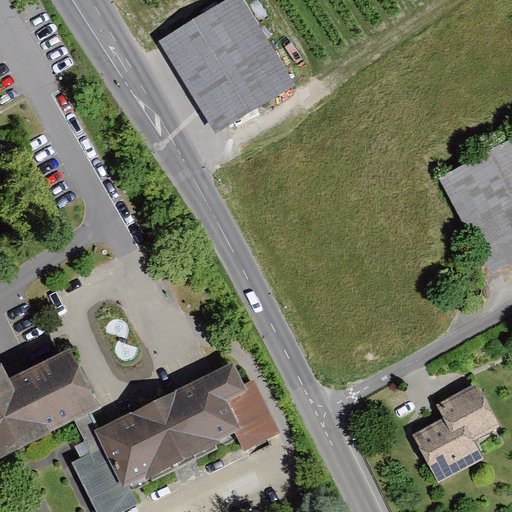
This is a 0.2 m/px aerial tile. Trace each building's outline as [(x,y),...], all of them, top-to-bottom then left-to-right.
[(221,135),(298,88),(244,0),(238,0),(166,44),(221,135)] [(511,266),(511,147),(447,186),(500,274),(511,266)] [(0,460),(100,412),(71,353),(9,383),(2,369),(0,369),(0,460)] [(95,418),(75,428),(89,458),(73,465),(95,511),(128,511),(139,507),(129,487),(239,434),(246,449),(278,434),(254,382),(244,387),(234,364),(99,428),(95,418)] [(490,464),(480,443),(504,431),(483,389),(446,407),(453,423),(422,438),(445,486),(490,464)]
